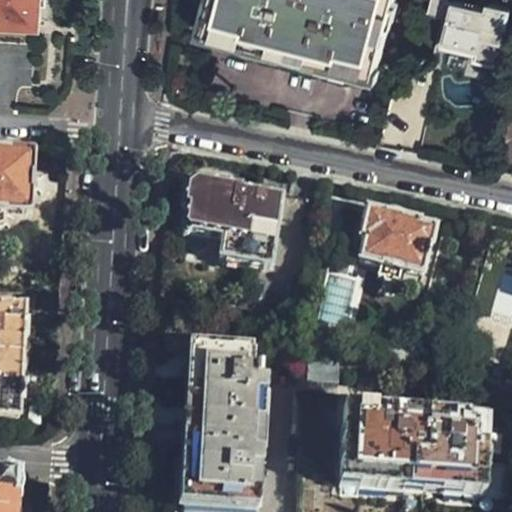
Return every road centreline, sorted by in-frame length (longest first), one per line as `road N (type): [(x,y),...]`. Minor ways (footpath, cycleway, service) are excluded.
road 1 (residential): [(121,123),(162,121),(511,193)]
road 2 (secondary): [(121,123),(102,474)]
road 3 (secondary): [(128,0),(121,123)]
road 4 (residential): [(0,120),(121,123)]
